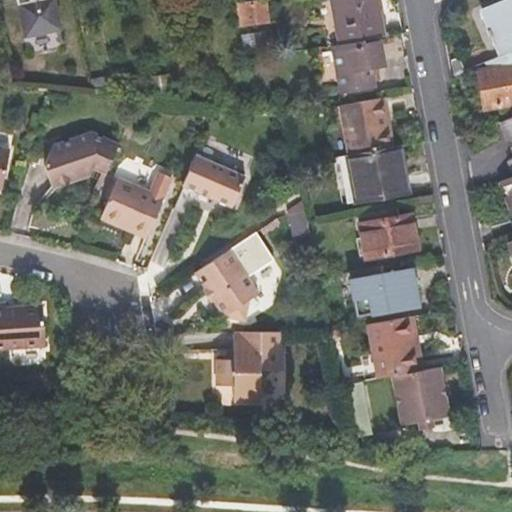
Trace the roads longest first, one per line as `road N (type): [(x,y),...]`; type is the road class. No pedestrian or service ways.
road 1 (residential): [(419,0),(482,346)]
road 2 (residential): [(0,257),(75,272),(103,315)]
